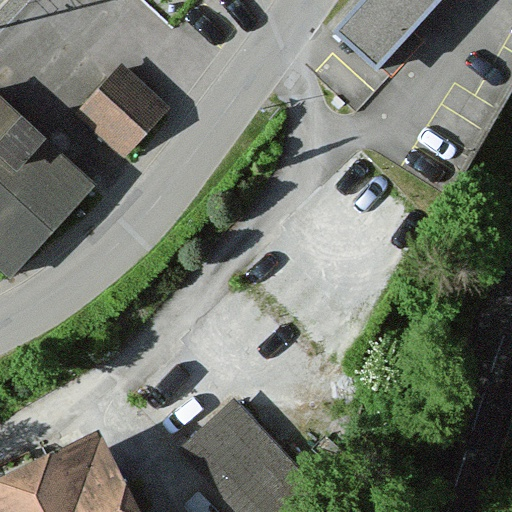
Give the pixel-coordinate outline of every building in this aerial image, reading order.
[(351,0),(322,33),(370,76),(439,0),(351,0)] [(95,67),(110,81),(71,124),(119,166),(165,114),(154,105),(193,61),(142,16),(95,67)] [(91,189),(0,105),(0,277),(5,283),(91,189)] [(272,511),(300,484),(224,408),(172,459),(225,511),(272,511)] [(123,511),(88,439),(0,482),(0,511),(123,511)]
